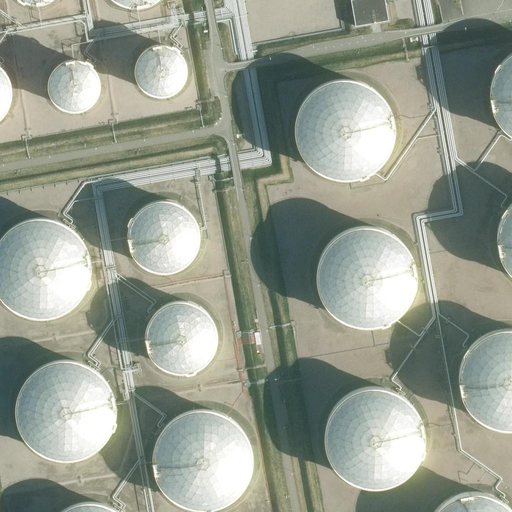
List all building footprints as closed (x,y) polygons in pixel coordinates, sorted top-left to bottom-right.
[(385,0),(352,0),(357,25),(389,20),(385,0)] [(169,45),(161,44),(152,46),(145,51),(140,58),(138,66),(138,74),(141,82),(146,88),(154,92),(166,94),(175,91),(181,86),(187,75),(188,67),(183,55),(177,49),(169,45)] [(511,55),(505,61),(497,76),(494,93),(495,103),(502,119),(511,129),(511,55)] [(75,59),(65,61),(57,66),(52,74),(49,83),(49,89),(52,98),(58,105),(64,109),(73,112),(82,111),(87,109),(94,104),(100,97),(102,89),(102,80),(98,71),(92,65),(84,60),(75,59)] [(0,119),(5,116),(9,111),(13,99),(13,89),(10,77),(5,70),(0,65),(0,119)] [(357,80),(332,81),(317,88),(305,100),(298,115),(297,132),(304,153),(315,166),(329,173),(354,175),(370,170),(378,163),(389,150),(394,130),(392,113),(382,95),(368,85),(357,80)] [(166,201),(158,201),(146,206),(136,214),(129,229),(129,241),(135,257),(144,266),(157,272),(170,272),(182,268),(189,263),(197,253),(200,241),(200,231),(196,220),(188,210),(179,204),(166,201)] [(511,205),(510,207),(502,222),(499,239),(502,256),(510,271),(511,272),(511,205)] [(44,218),(29,220),(13,227),(0,239),(0,299),(0,300),(15,313),(32,320),(54,319),(70,311),(81,302),(90,286),(93,269),(89,251),(77,232),(62,222),(44,218)] [(378,229),(354,229),(339,237),(327,249),(319,269),(320,286),(328,305),(340,317),(358,324),(375,324),(394,317),(407,305),(414,290),(416,281),(415,264),(406,246),(393,235),(378,229)] [(183,300),(173,302),(161,308),(153,317),(148,329),(147,341),(150,353),(158,363),(165,369),(177,373),(190,373),(199,370),(210,363),(217,353),(219,346),(220,333),(217,321),(207,308),(196,302),(183,300)] [(511,331),(509,331),(499,332),(483,338),(471,349),(462,363),(459,379),(462,395),(470,410),(486,423),(502,428),(511,426),(511,331)] [(87,366),(61,362),(45,367),(31,378),(19,400),(17,418),(22,435),(33,449),(47,459),(59,462),(76,462),(95,455),(108,443),(116,428),(119,413),(116,395),(102,375),(87,366)] [(377,386),(360,389),(345,396),(333,409),(327,425),(328,451),(336,466),(348,478),(364,484),(382,485),(398,480),(415,465),(423,450),(425,433),(419,413),(409,399),(394,390),(377,386)] [(222,413),(202,410),(185,414),(170,423),(163,431),(156,447),(155,470),(161,487),(172,500),(188,508),(208,511),(225,507),(239,497),(250,483),(255,466),(255,456),(250,439),(237,422),(222,413)] [(488,496),(467,495),(451,501),(438,511),(511,511),(503,503),(488,496)] [(102,504),(91,503),(74,507),(64,511),(119,511),(118,511),(102,504)]
